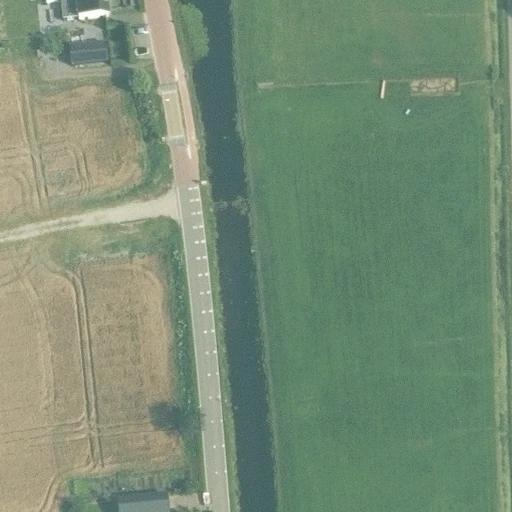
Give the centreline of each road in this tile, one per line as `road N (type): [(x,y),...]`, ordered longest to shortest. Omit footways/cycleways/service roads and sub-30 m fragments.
road 1 (tertiary): [(178,139),(219,511)]
road 2 (track): [(0,238),(190,204)]
road 3 (tertiary): [(178,139),(154,0)]
